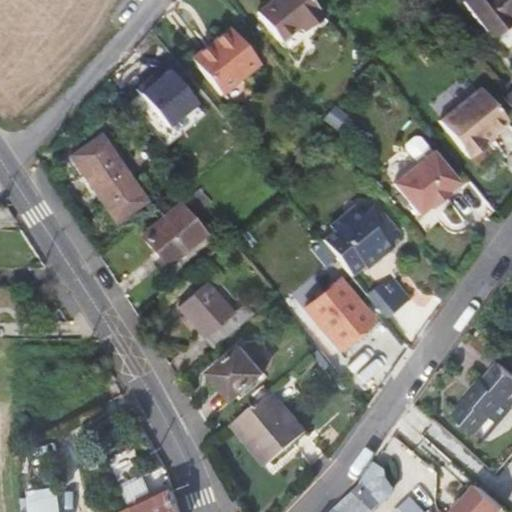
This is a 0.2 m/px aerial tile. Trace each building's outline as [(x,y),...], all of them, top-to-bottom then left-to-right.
[(262,0),(252,8),(275,36),(294,21),(299,28),(318,12),(308,0),(262,0)] [(511,0),(460,0),(488,36),(511,16),(511,0)] [(228,25),(188,57),(218,92),(257,60),(228,25)] [(169,126),(198,102),(169,67),(140,90),(169,126)] [(482,91),(440,124),(470,161),(485,149),(482,145),(508,124),(482,91)] [(136,96),(128,105),(160,133),(168,124),(136,96)] [(98,135),(69,153),(101,205),(129,187),(98,135)] [(448,197),(459,187),(434,156),(421,140),(417,140),(408,147),(407,152),(420,167),(395,187),(420,219),(432,209),(433,212),(449,198),(448,197)] [(328,227),(318,236),(348,273),(360,262),(362,264),(377,252),(372,246),(379,239),(382,241),(396,230),(372,201),(358,211),(350,201),(324,222),(328,227)] [(174,204),(140,235),(163,263),(198,233),(174,204)] [(0,222),(15,222),(5,208),(0,207),(0,222)] [(385,268),(361,288),(381,313),(406,292),(385,268)] [(336,282),(303,309),(335,349),(368,322),(336,282)] [(174,309),(208,351),(235,327),(200,285),(174,309)] [(238,346),(210,372),(233,397),(260,372),(238,346)] [(502,422),(511,410),(511,369),(503,362),(489,380),(487,378),(471,394),(473,396),(458,413),(486,436),(500,419),(502,422)] [(307,428),(271,389),(235,420),(271,459),(307,428)] [(356,511),(377,494),(384,500),(392,492),(393,483),(385,475),(386,467),(381,462),(376,458),(359,484),(351,493),(343,501),(332,511),(432,511),(431,511),(423,511),(410,499),(398,511),(356,511)] [(452,511),(498,511),(506,503),(479,480),(452,511)] [(63,511),(61,485),(30,488),(32,511),(63,511)] [(179,511),(172,489),(124,511),(179,511)]
